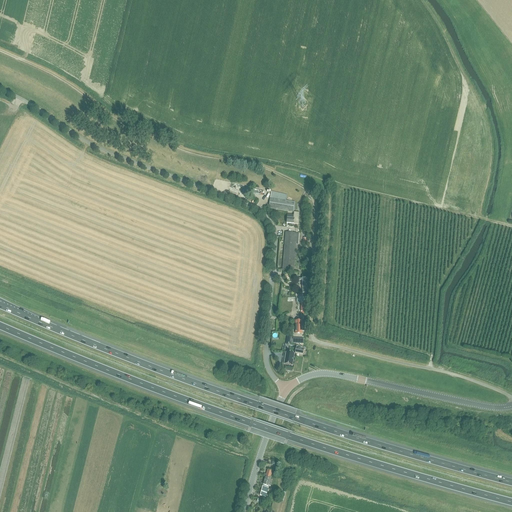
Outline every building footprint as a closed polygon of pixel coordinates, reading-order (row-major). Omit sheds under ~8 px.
[(271,192),(268,208),(294,212),(295,202),(286,201),(287,195),(271,192)] [(287,215),(286,224),(289,224),(289,227),(290,228),(292,228),(293,227),(294,224),(294,219),(299,220),(299,213),(294,212),(293,216),(287,215)] [(286,233),(282,271),(293,272),(296,234),(286,233)] [(302,281),(302,293),(307,293),(308,279),(298,278),(298,280),(301,280),(301,281),(302,281)] [(302,331),(305,331),(305,321),(295,321),(295,334),(302,334),(302,331)] [(295,346),(295,348),(296,349),(295,354),(302,355),(303,350),(305,350),(306,348),(295,346)] [(292,367),(295,355),(286,353),(284,365),(292,367)] [(265,477),(270,478),(272,479),(273,475),(271,475),(272,472),(267,471),(266,475),(264,474),(264,476),(265,477)] [(265,477),(263,485),(267,487),(268,485),(270,486),(272,480),(269,480),(270,478),(265,477)] [(265,497),(268,488),(262,487),(260,496),(265,497)]
